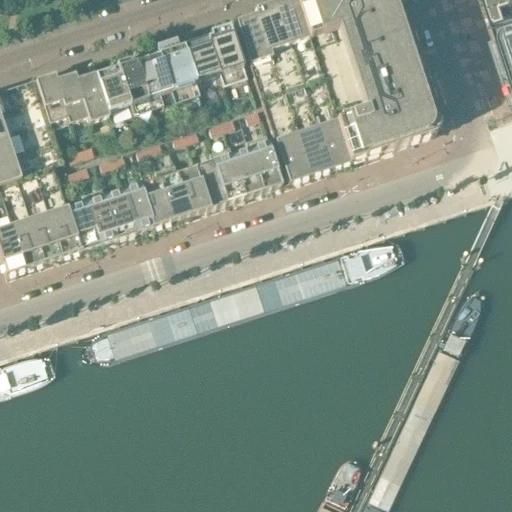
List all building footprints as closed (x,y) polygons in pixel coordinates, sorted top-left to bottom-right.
[(437,128),(395,0),(298,0),(296,1),(310,43),(289,50),(267,57),(269,63),(248,70),(273,146),(294,139),(315,132),(337,125),(351,168),(430,142),(432,141),(433,140),(434,139),(435,138),(436,136),(437,134),(437,133),(438,131),(438,130),(437,128)] [(511,0),(479,0),(511,99),(511,0)] [(310,43),(296,1),(275,8),(289,50),(310,43)] [(289,50),(275,8),(253,15),(255,21),(267,57),(289,50)] [(269,63),(267,57),(255,21),(234,27),(236,33),(248,70),(269,63)] [(209,42),(205,43),(218,81),(221,93),(245,85),(229,35),(228,31),(207,38),(209,42)] [(202,44),(182,50),(183,51),(195,88),(218,81),(205,43),(202,44)] [(174,44),(155,51),(158,59),(170,97),(173,108),(199,100),(195,88),(183,51),(177,53),(174,44)] [(170,97),(157,59),(135,66),(147,104),(158,100),(170,97)] [(151,116),(147,104),(135,66),(129,68),(128,64),(115,68),(116,72),(129,110),(132,122),(151,116)] [(129,110),(116,72),(94,79),(106,117),(129,110)] [(108,122),(106,117),(94,79),(85,82),(83,77),(72,80),(86,123),(88,128),(108,122)] [(69,128),(56,86),(54,80),(35,86),(51,134),(69,128)] [(86,123),(72,80),(56,86),(69,128),(86,123)] [(258,125),(256,118),(244,122),(246,129),(258,125)] [(351,168),(337,125),(315,132),(329,175),(351,168)] [(233,134),(231,126),(219,130),(222,137),(233,134)] [(222,137),(219,130),(207,134),(210,141),(222,137)] [(329,175),(315,132),(294,139),(308,182),(329,175)] [(197,146),(194,138),(183,142),(186,149),(197,146)] [(308,182),(294,139),(273,146),(287,189),(308,182)] [(264,141),(244,147),(247,155),(261,197),(281,191),(264,141)] [(0,166),(12,163),(5,142),(0,143),(0,166)] [(186,149),(183,142),(171,146),(174,153),(186,149)] [(117,152),(115,144),(103,148),(105,156),(117,152)] [(161,157),(158,150),(146,154),(149,161),(161,157)] [(92,160),(90,152),(78,156),(81,164),(92,160)] [(227,153),(208,159),(210,167),(224,209),(244,203),(230,160),(228,153),(227,153)] [(149,161),(146,154),(135,157),(137,165),(149,161)] [(247,155),(230,160),(244,203),(261,197),(247,155)] [(81,164),(78,156),(66,160),(69,168),(81,164)] [(124,169),(121,162),(110,166),(112,173),(124,169)] [(0,189),(19,184),(12,163),(0,166),(0,189)] [(112,173),(110,166),(98,169),(101,177),(112,173)] [(224,209),(210,167),(193,172),(207,215),(224,209)] [(154,177),(153,177),(155,185),(169,227),(189,221),(175,178),(173,171),(154,177)] [(193,172),(175,178),(189,221),(207,215),(193,172)] [(87,181),(85,174),(73,177),(76,185),(87,181)] [(76,185),(73,177),(62,181),(64,189),(76,185)] [(155,185),(138,190),(152,233),(169,227),(155,185)] [(138,190),(120,196),(134,239),(152,233),(138,190)] [(81,201),(80,201),(82,209),(96,251),(116,245),(103,202),(100,194),(81,201)] [(120,196),(103,202),(116,245),(134,239),(120,196)] [(96,251),(82,209),(65,214),(79,257),(96,251)] [(65,214),(46,221),(60,263),(79,257),(65,214)] [(46,221),(28,226),(42,269),(60,263),(46,221)] [(28,226),(9,233),(23,275),(42,269),(28,226)] [(9,233),(0,235),(0,269),(4,281),(23,275),(9,233)]
